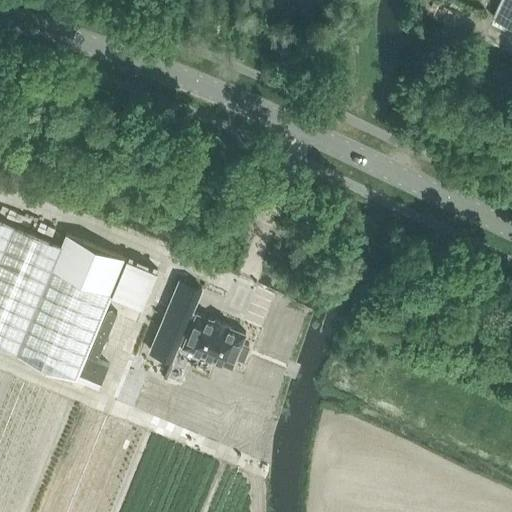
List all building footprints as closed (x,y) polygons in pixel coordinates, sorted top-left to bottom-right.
[(511,0),(503,0),(495,18),(511,25),(511,0)] [(0,344),(18,352),(77,377),(112,293),(127,257),(66,232),(62,243),(0,217),(0,344)] [(158,270),(127,257),(112,293),(143,306),(158,270)] [(192,310),(202,288),(180,278),(149,349),(171,359),(178,343),(232,367),(236,358),(243,362),(250,347),(243,344),(247,334),(192,310)] [(110,389),(168,414),(179,388),(121,364),(110,389)]
